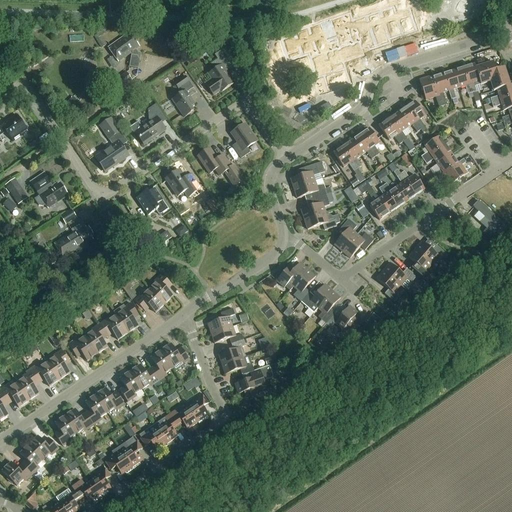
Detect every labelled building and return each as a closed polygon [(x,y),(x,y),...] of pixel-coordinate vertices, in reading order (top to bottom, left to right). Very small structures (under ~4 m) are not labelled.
[(387,0),(386,5),(325,25),(325,27),(322,37),(317,38),(321,51),(328,53),(319,84),(319,85),(332,88),(333,83),(337,85),(342,83),(348,85),(355,60),(365,63),(368,50),(428,30),(426,26),(431,24),(430,19),(436,17),(429,0),(387,0)] [(32,25),(33,32),(43,31),(42,24),(32,25)] [(100,37),(107,33),(104,28),(92,35),(101,49),(106,46),(104,41),(103,42),(100,37)] [(118,63),(130,54),(131,56),(129,68),(138,69),(140,61),(138,58),(138,54),(136,50),(140,48),(131,36),(128,38),(126,36),(108,49),(118,63)] [(215,56),(218,60),(211,65),(215,70),(208,75),(221,93),(233,85),(225,73),(226,72),(225,71),(235,64),(224,49),(215,56)] [(496,52),(489,55),(491,60),(498,58),(496,52)] [(474,66),(479,82),(480,86),(490,83),(496,71),(493,63),(485,66),(483,60),(476,62),(478,68),(475,69),(474,65),(474,66)] [(474,66),(464,69),(472,94),(476,93),(476,92),(482,90),(480,86),(479,82),(474,66)] [(453,72),(459,89),(465,87),(467,96),(472,94),(464,69),(453,72)] [(510,87),(509,84),(511,82),(511,75),(507,77),(504,69),(496,71),(490,83),(493,93),(497,91),(510,87)] [(443,75),(448,92),(451,101),(452,100),(456,99),(453,91),(459,89),(453,72),(443,75)] [(126,73),(113,82),(119,91),(132,82),(126,73)] [(433,79),(442,107),(447,106),(443,94),(448,92),(443,75),(433,79)] [(190,108),(194,105),(186,93),(193,89),(185,77),(174,85),(181,95),(172,101),(184,119),(193,112),(190,108)] [(442,107),(433,79),(433,77),(419,81),(425,101),(435,98),(438,109),(442,107)] [(511,85),(510,87),(497,91),(498,97),(490,100),(491,104),(511,97),(511,85)] [(73,108),(81,102),(77,96),(69,103),(73,108)] [(511,109),(511,97),(491,104),(493,109),(501,106),(503,112),(508,110),(511,109)] [(415,102),(406,109),(420,131),(423,134),(427,131),(419,121),(425,117),(415,102)] [(137,124),(131,128),(131,130),(133,134),(135,133),(144,146),(165,131),(161,125),(167,121),(156,105),(148,111),(149,123),(142,128),(139,125),(137,124)] [(420,131),(406,109),(397,115),(407,129),(412,126),(417,133),(420,131)] [(511,109),(508,110),(510,116),(501,119),(503,123),(511,120),(511,109)] [(388,121),(403,143),(407,140),(402,133),(407,129),(397,115),(388,121)] [(20,135),(26,131),(16,116),(2,126),(0,123),(0,136),(6,132),(13,142),(21,137),(20,135)] [(128,157),(118,143),(114,137),(120,133),(111,119),(100,127),(113,147),(96,159),(105,173),(128,157)] [(403,143),(388,121),(379,127),(389,142),(394,138),(399,146),(403,143)] [(247,149),(256,143),(245,126),(232,135),(238,143),(232,147),(241,160),(250,153),(247,149)] [(360,136),(375,158),(379,155),(374,148),(379,144),(369,129),(360,136)] [(375,158),(360,136),(351,142),(361,156),(366,153),(371,160),(375,158)] [(421,158),(423,162),(445,146),(439,137),(424,147),(428,153),(421,158)] [(361,156),(351,142),(342,148),(357,170),(361,167),(356,160),(361,156)] [(451,155),(445,146),(423,162),(426,165),(433,160),(437,165),(451,155)] [(365,181),(357,170),(342,148),(333,154),(343,169),(348,165),(356,176),(354,177),(356,181),(350,184),(353,189),(365,181)] [(215,171),(219,177),(224,174),(234,188),(245,181),(234,166),(231,168),(223,156),(217,160),(210,149),(197,158),(209,175),(215,171)] [(392,155),(387,159),(390,164),(396,160),(393,156),(392,155)] [(413,165),(406,155),(401,159),(408,169),(413,165)] [(435,179),(450,169),(457,164),(451,155),(437,165),(440,170),(433,175),(435,179)] [(457,164),(450,169),(458,181),(467,175),(461,166),(465,163),(463,160),(457,164)] [(321,163),(303,169),(305,175),(290,180),(293,190),(315,183),(313,177),(325,173),(321,163)] [(458,181),(450,169),(435,179),(438,183),(444,178),(450,187),(458,181)] [(188,199),(201,189),(191,175),(184,180),(178,171),(165,180),(177,196),(183,192),(188,199)] [(393,173),(396,177),(401,185),(396,188),(406,203),(415,197),(400,175),(397,171),(393,173)] [(400,175),(415,197),(424,191),(414,176),(409,180),(404,172),(400,175)] [(56,184),(51,188),(50,185),(50,184),(44,174),(30,183),(39,197),(34,200),(38,206),(43,207),(45,206),(48,210),(68,197),(60,185),(58,186),(56,184)] [(28,199),(15,179),(5,186),(18,206),(28,199)] [(367,192),(369,196),(374,203),(369,207),(379,221),(388,215),(379,200),(374,193),(369,187),(366,182),(357,189),(362,195),(367,192)] [(330,188),(325,190),(324,186),(317,187),(315,183),(293,190),(297,200),(312,195),(314,200),(326,196),(332,194),(330,188)] [(386,184),(382,187),(397,209),(406,203),(396,188),(391,192),(386,184)] [(388,215),(397,209),(382,187),(378,190),(384,197),(379,200),(388,215)] [(5,190),(1,193),(4,198),(9,195),(5,190)] [(159,217),(168,210),(154,190),(145,196),(144,194),(136,200),(148,217),(155,212),(159,217)] [(329,206),(328,202),(326,196),(314,200),(316,206),(301,211),(304,221),(325,214),(324,208),(329,206)] [(17,207),(8,200),(3,205),(11,213),(17,207)] [(212,200),(206,204),(212,213),(218,209),(212,200)] [(502,224),(478,202),(473,208),(484,218),(479,223),(486,229),(482,234),(491,242),(497,235),(500,237),(506,230),(503,226),(499,230),(497,229),(502,224)] [(362,205),(355,209),(358,214),(365,210),(362,205)] [(71,211),(60,217),(66,226),(77,219),(71,211)] [(336,227),(336,225),(340,224),(338,217),(333,218),(328,215),(327,213),(326,214),(325,214),(304,221),(307,231),(322,226),(324,232),(336,227)] [(357,236),(352,232),(356,227),(348,220),(339,230),(344,234),(334,246),(342,253),(357,236)] [(63,259),(93,241),(91,237),(92,236),(88,229),(86,230),(83,224),(74,230),(74,229),(71,231),(72,233),(54,245),(63,259)] [(147,238),(155,250),(172,239),(167,232),(159,238),(155,232),(147,238)] [(373,242),(368,238),(365,235),(361,239),(357,236),(342,253),(350,260),(360,248),(365,252),(373,242)] [(39,244),(35,239),(29,244),(33,249),(39,244)] [(422,243),(415,250),(432,265),(436,261),(440,265),(447,257),(438,248),(434,253),(422,243)] [(408,258),(414,264),(410,268),(426,282),(432,275),(428,270),(432,265),(415,250),(408,258)] [(448,265),(460,275),(465,269),(453,259),(448,265)] [(300,264),(294,270),(289,267),(276,282),(284,289),(285,288),(289,292),(293,288),(307,271),(300,264)] [(390,264),(383,272),(400,287),(404,290),(412,283),(416,278),(406,270),(402,275),(390,264)] [(293,297),(301,304),(310,294),(305,290),(315,278),(307,271),(293,288),(297,292),(293,297)] [(400,287),(383,272),(376,280),(388,290),(384,295),(394,303),(398,299),(393,295),(400,287)] [(158,282),(150,290),(164,306),(173,297),(167,291),(172,286),(161,276),(156,280),(158,282)] [(317,310),(332,292),(324,285),(314,297),(310,294),(301,304),(309,310),(313,306),(317,310)] [(164,306),(150,290),(141,299),(139,297),(134,302),(145,312),(149,308),(155,314),(164,306)] [(318,318),(321,321),(318,325),(322,329),(326,325),(334,315),(330,311),(340,299),(332,292),(317,310),(322,313),(318,318)] [(279,303),(276,306),(281,312),(284,309),(279,303)] [(114,313),(116,317),(123,327),(128,334),(138,327),(133,320),(138,317),(130,304),(125,308),(124,306),(114,313)] [(334,315),(326,325),(330,329),(334,324),(342,331),(341,333),(345,337),(351,331),(358,322),(353,318),(357,314),(349,307),(339,319),(334,315)] [(207,325),(211,335),(232,328),(229,318),(235,316),(233,310),(220,314),(222,320),(207,325)] [(247,314),(239,317),(241,324),(249,322),(247,314)] [(376,328),(383,321),(377,316),(371,324),(376,328)] [(99,325),(108,338),(113,334),(118,341),(128,334),(123,327),(116,317),(106,324),(105,322),(99,325)] [(85,338),(97,355),(107,348),(102,341),(108,338),(99,325),(94,329),(95,331),(85,338)] [(236,337),(232,328),(211,335),(214,345),(229,340),(231,345),(243,341),(241,335),(236,337)] [(97,355),(85,338),(75,345),(74,343),(68,347),(77,359),(82,355),(87,362),(97,355)] [(245,347),(243,341),(231,345),(233,351),(218,356),(221,366),(243,359),(245,358),(242,348),(245,347)] [(171,345),(161,352),(173,370),(182,363),(184,365),(189,361),(181,349),(176,352),(171,345)] [(57,357),(48,364),(59,381),(70,374),(65,367),(70,363),(62,351),(56,355),(57,357)] [(150,370),(159,382),(164,378),(163,376),(173,370),(161,352),(150,359),(155,366),(150,370)] [(274,358),(265,361),(267,367),(276,364),(277,364),(274,358)] [(246,368),(243,359),(221,366),(225,376),(240,371),(242,377),(247,375),(247,374),(254,372),(252,366),(246,368)] [(281,363),(275,365),(278,372),(278,373),(284,371),(281,363)] [(31,372),(39,384),(44,381),(49,388),(59,381),(48,364),(38,370),(36,368),(31,372)] [(130,373),(142,391),(152,384),(153,386),(159,382),(150,370),(145,373),(140,366),(130,373)] [(272,379),(273,377),(269,367),(260,370),(254,372),(247,374),(247,375),(249,380),(234,385),(238,395),(244,393),(245,399),(256,396),(267,392),(264,382),(272,379)] [(17,385),(29,402),(39,395),(34,388),(39,384),(31,372),(25,376),(27,378),(17,385)] [(142,391),(130,373),(120,380),(125,387),(119,391),(128,403),(133,399),(132,397),(142,391)] [(196,379),(191,383),(196,389),(201,386),(196,379)] [(0,393),(9,405),(14,402),(18,409),(29,402),(17,385),(7,391),(6,389),(0,393)] [(106,390),(96,396),(107,414),(117,407),(119,409),(124,405),(116,393),(111,397),(106,390)] [(0,421),(8,416),(3,409),(9,405),(0,393),(0,421)] [(198,423),(199,425),(206,420),(204,417),(208,415),(203,408),(208,405),(201,394),(191,401),(194,405),(188,409),(198,423)] [(85,414),(93,426),(99,423),(98,421),(107,414),(96,396),(85,404),(90,411),(85,414)] [(142,407),(134,413),(137,418),(145,412),(142,407)] [(179,409),(170,416),(177,426),(182,423),(186,429),(190,427),(191,428),(198,423),(188,409),(182,413),(179,409)] [(65,418),(77,435),(87,428),(88,430),(93,426),(85,414),(80,418),(75,411),(65,418)] [(160,422),(154,426),(167,445),(167,444),(174,440),(173,438),(176,436),(172,429),(177,426),(170,416),(160,422)] [(77,435),(65,418),(55,425),(60,432),(54,436),(63,448),(68,444),(67,442),(77,435)] [(139,432),(135,427),(133,429),(129,424),(128,424),(135,435),(139,432)] [(168,446),(167,444),(167,445),(154,426),(148,431),(138,437),(146,448),(151,444),(155,451),(159,448),(161,451),(168,446)] [(131,440),(135,437),(131,430),(127,433),(131,440)] [(29,446),(44,461),(52,453),(54,454),(59,450),(48,439),(44,444),(38,437),(29,446)] [(132,468),(132,469),(133,470),(140,465),(138,462),(142,460),(137,453),(142,450),(135,439),(126,446),(125,445),(119,449),(132,468)] [(26,461),(22,465),(32,476),(37,471),(35,469),(44,461),(29,446),(20,455),(26,461)] [(125,473),(132,469),(132,468),(119,449),(112,453),(113,454),(104,461),(111,471),(116,468),(120,474),(124,472),(125,473)] [(27,480),(32,476),(22,465),(17,470),(11,463),(2,472),(8,479),(7,480),(12,485),(13,484),(17,487),(25,479),(27,480)] [(67,467),(62,471),(65,476),(70,472),(67,467)] [(96,478),(90,482),(101,498),(108,493),(106,490),(110,488),(105,481),(110,478),(103,467),(94,474),(96,478)] [(90,482),(84,486),(82,482),(72,489),(79,499),(84,496),(88,502),(92,500),(94,503),(101,498),(90,482)] [(72,489),(63,495),(57,499),(60,503),(59,504),(64,511),(75,511),(79,509),(74,503),(79,499),(72,489)] [(32,511),(38,505),(30,499),(24,506),(31,511),(32,511)]
